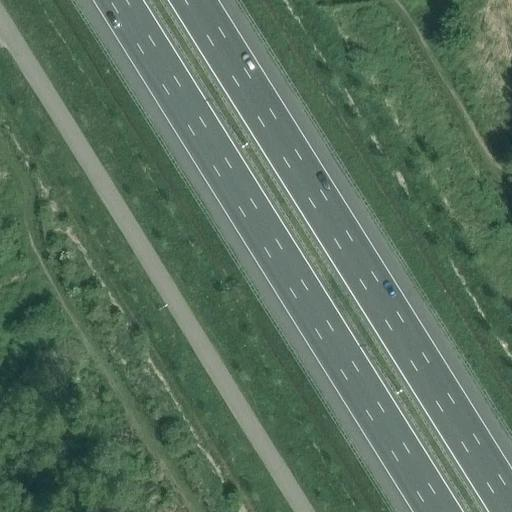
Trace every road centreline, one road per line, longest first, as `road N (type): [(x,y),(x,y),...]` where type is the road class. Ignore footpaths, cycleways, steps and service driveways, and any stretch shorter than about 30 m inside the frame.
road 1 (motorway): [(118,0),(438,511)]
road 2 (motorway): [(511,506),(195,0)]
road 3 (unclassified): [(302,511),(0,26)]
